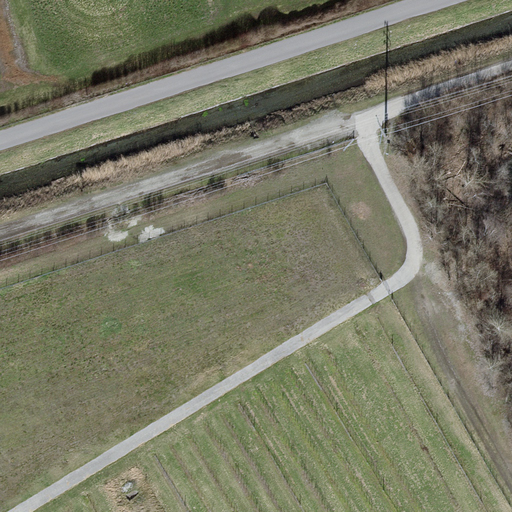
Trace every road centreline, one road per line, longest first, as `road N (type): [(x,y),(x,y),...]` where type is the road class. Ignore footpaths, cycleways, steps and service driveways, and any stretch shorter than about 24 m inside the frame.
road 1 (track): [(357,119),(415,232),(415,255),(393,284),(15,511)]
road 2 (track): [(440,0),(0,142)]
road 3 (track): [(0,231),(357,119)]
road 4 (track): [(511,69),(357,119)]
